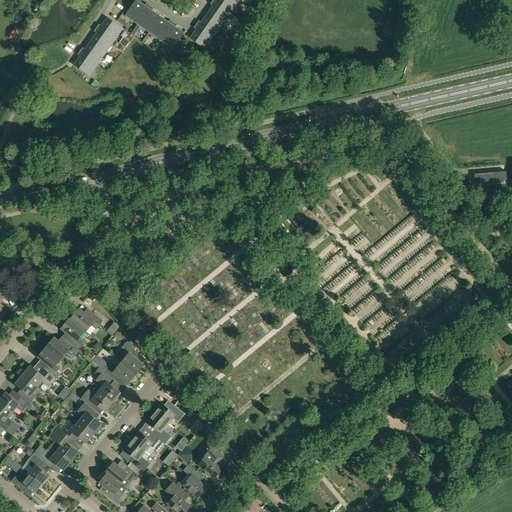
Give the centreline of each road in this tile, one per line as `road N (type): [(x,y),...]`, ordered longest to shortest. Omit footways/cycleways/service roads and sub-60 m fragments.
road 1 (secondary): [(99,181),(511,81)]
road 2 (residential): [(106,223),(130,222),(201,183),(383,140),(402,147),(460,223)]
road 3 (residential): [(285,511),(74,266)]
road 4 (residential): [(70,486),(157,380)]
